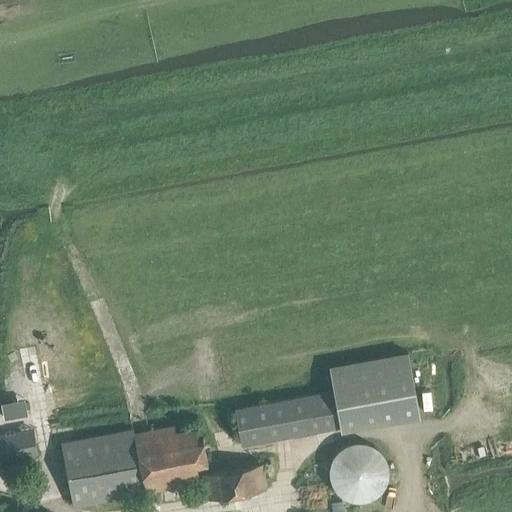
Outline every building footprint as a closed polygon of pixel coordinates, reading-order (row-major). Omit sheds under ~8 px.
[(344,424),(422,409),(411,345),(334,361),(336,389),(344,424)] [(330,390),(235,408),(241,443),(336,426),(330,390)] [(6,417),(19,413),(14,398),(2,402),(6,417)] [(132,428),(62,441),(63,446),(73,495),(74,505),(146,491),(200,480),(196,462),(207,459),(203,438),(198,439),(195,426),(176,429),(175,423),(133,432),(132,428)] [(32,428),(0,433),(0,458),(36,451),(32,428)] [(388,470),(388,469),(388,463),(386,458),(385,454),(381,449),(377,445),(371,442),(367,440),(361,439),(355,439),(349,440),(343,443),(338,447),(334,451),(331,457),(329,463),(328,468),(329,474),(330,479),(333,485),(336,490),(340,492),(345,496),(349,498),(356,499),(363,499),(368,498),(374,495),(379,491),(382,487),(386,481),(388,475),(388,470)] [(202,472),(207,498),(267,487),(262,461),(202,472)]
